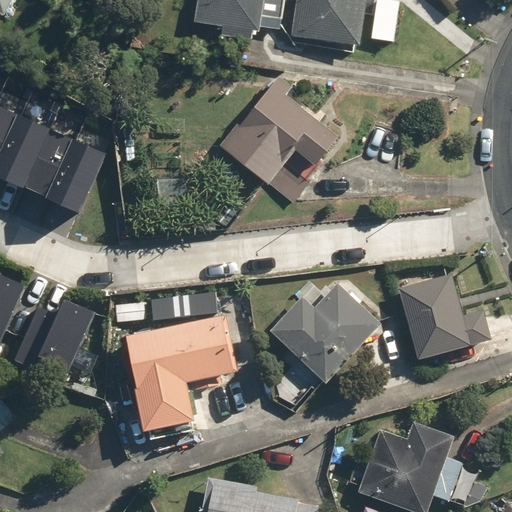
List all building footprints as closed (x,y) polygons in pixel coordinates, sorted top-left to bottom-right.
[(0,0),(0,8),(15,18),(25,0),(0,0)] [(204,0),(202,20),(233,24),(231,36),(261,40),(262,29),(269,30),(269,27),(288,29),(290,0),(204,0)] [(379,0),(301,0),(299,33),(376,39),(379,0)] [(306,150),(326,167),(352,136),(282,77),(226,143),(296,202),(315,180),(295,163),(306,150)] [(0,175),(78,209),(104,149),(0,103),(0,175)] [(469,311),(458,268),(399,284),(417,354),(500,333),(493,305),(469,311)] [(0,330),(19,286),(0,277),(0,330)] [(323,308),(304,293),(274,330),(336,380),(388,315),(345,281),(323,308)] [(31,357),(69,372),(91,311),(54,297),(31,357)] [(235,315),(132,333),(149,425),(208,414),(202,378),(245,370),(235,315)] [(480,461),(453,453),(459,429),(460,428),(418,416),(413,433),(382,423),(362,491),(434,511),(435,511),(441,494),(468,502),(480,461)] [(0,461),(14,450),(0,433),(0,461)] [(219,476),(218,481),(213,511),(302,511),(303,492),(262,487),(262,482),(219,476)] [(511,511),(511,496),(498,511),(511,511)]
